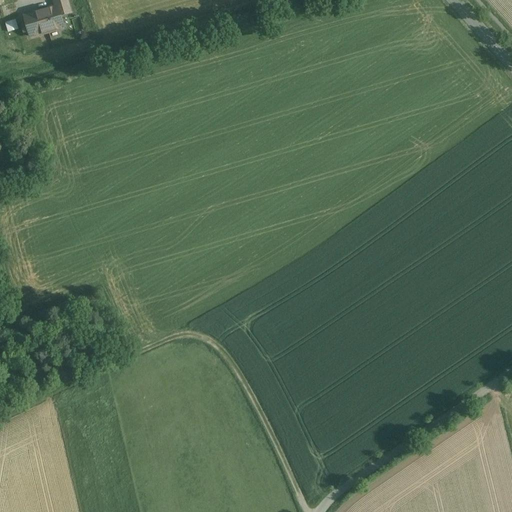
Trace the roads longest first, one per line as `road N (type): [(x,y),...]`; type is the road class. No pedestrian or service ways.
road 1 (track): [(307,511),(235,372),(205,339),(160,342),(42,393),(0,421)]
road 2 (unclassified): [(317,511),(511,371)]
